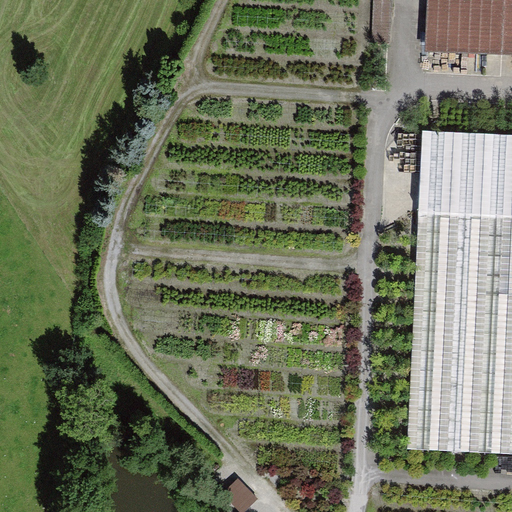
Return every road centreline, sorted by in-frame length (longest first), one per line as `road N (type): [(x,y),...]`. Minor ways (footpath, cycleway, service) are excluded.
road 1 (track): [(221,0),(114,233),(108,293),(146,363),(303,511)]
road 2 (track): [(360,511),(382,118),(411,85),(511,99)]
